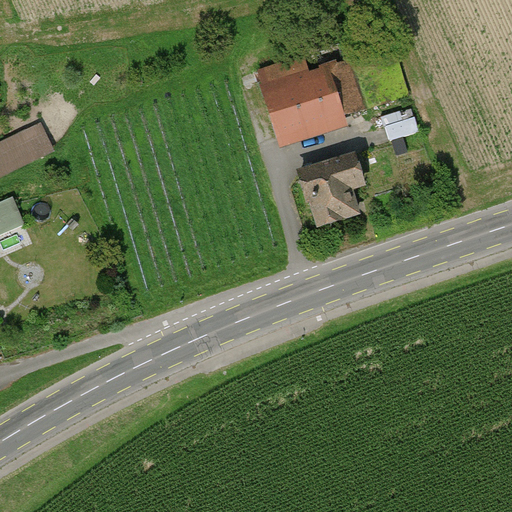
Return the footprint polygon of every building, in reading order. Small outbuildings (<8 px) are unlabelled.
[(304,65),(259,77),(278,149),(346,132),(342,118),(365,112),(352,62),(306,74),(304,65)] [(415,107),(380,119),(387,142),(423,130),(415,107)] [(39,127),(0,142),(0,178),(51,157),(39,127)] [(363,188),(355,160),(291,179),(300,208),(307,206),(313,229),(358,216),(351,191),(363,188)] [(10,199),(0,202),(0,233),(20,226),(10,199)]
